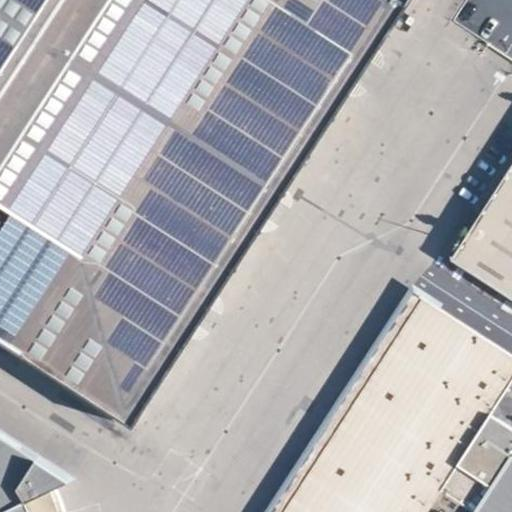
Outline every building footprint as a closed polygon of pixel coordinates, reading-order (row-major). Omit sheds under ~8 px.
[(0,0),(0,341),(120,423),(405,0),(0,0)] [(511,166),(453,256),(511,294),(511,166)] [(361,400),(429,298),(412,287),(275,496),(264,511),(291,511),(296,500),(347,423),(332,413),(347,391),(361,400)] [(475,511),(511,457),(511,423),(493,412),(511,382),(511,352),(429,298),(361,400),(347,391),(332,413),(347,423),(296,500),(291,511),(475,511)] [(40,455),(0,429),(0,461),(26,479),(35,464),(64,483),(75,477),(40,455)] [(511,511),(511,457),(475,511),(511,511)] [(0,461),(0,511),(32,511),(29,503),(52,490),(64,483),(35,464),(26,479),(0,461)] [(58,511),(52,490),(29,503),(32,511),(58,511)]
